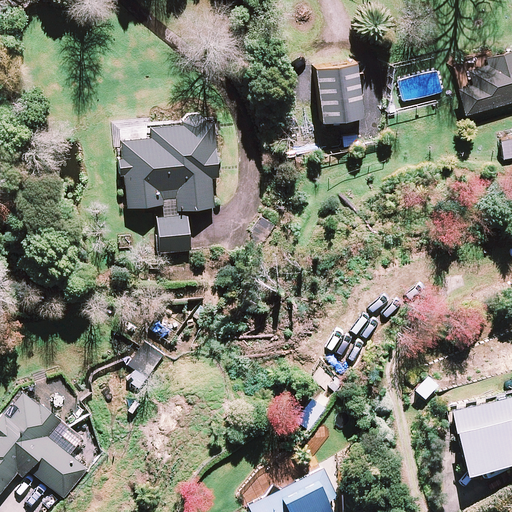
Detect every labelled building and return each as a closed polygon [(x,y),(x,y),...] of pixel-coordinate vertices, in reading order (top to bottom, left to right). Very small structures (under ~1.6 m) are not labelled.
[(306,28),(302,0),(277,0),(280,31),(306,28)] [(511,52),(510,47),(451,63),(465,113),(511,100),(511,52)] [(359,116),(352,61),(310,66),(316,120),(359,116)] [(161,216),(155,216),(158,252),(188,249),(185,214),(177,214),(177,208),(211,206),(210,177),(215,177),(212,116),(181,118),(182,124),(149,125),(150,138),(118,140),(120,164),(123,164),(125,206),(160,204),(161,209),(161,216)] [(466,286),(460,274),(442,283),(449,295),(466,286)] [(164,356),(144,341),(128,362),(147,377),(164,356)] [(332,402),(315,389),(287,424),(303,438),(332,402)] [(57,420),(21,390),(13,399),(0,414),(0,489),(15,471),(22,476),(28,469),(63,498),(86,469),(45,435),(57,420)] [(511,396),(511,394),(448,408),(461,471),(511,460),(511,396)] [(331,511),(326,501),(336,496),(321,466),(295,479),(248,504),(252,510),(248,511),(331,511)]
